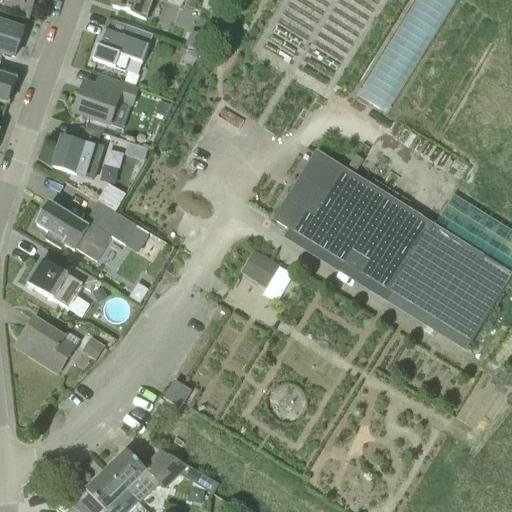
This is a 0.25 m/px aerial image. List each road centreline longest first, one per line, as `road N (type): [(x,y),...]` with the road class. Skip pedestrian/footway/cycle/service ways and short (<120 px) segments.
road 1 (unknown): [(259,140),(324,120),(345,126),(511,230)]
road 2 (residential): [(0,204),(70,0)]
